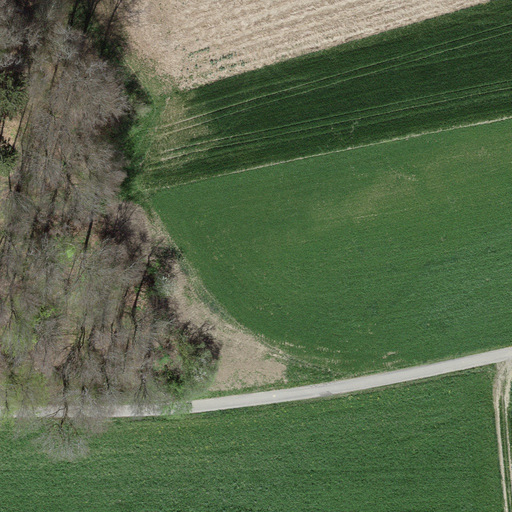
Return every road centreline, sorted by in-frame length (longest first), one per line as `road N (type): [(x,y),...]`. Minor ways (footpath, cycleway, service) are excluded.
road 1 (unclassified): [(0,410),(287,398),(511,354)]
road 2 (track): [(498,357),(511,488)]
